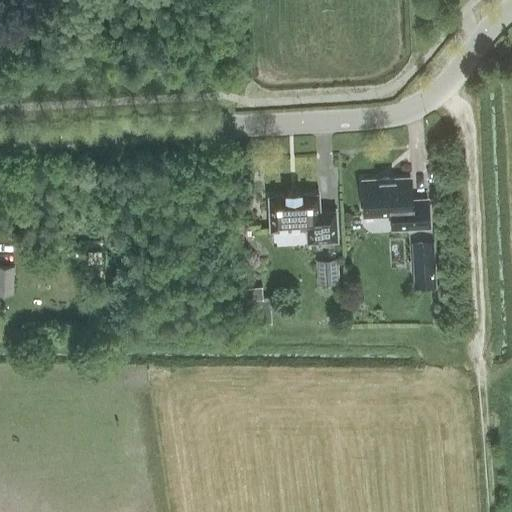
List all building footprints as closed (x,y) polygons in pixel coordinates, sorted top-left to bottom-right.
[(392,229),(428,227),(427,199),(411,200),(410,178),(362,180),(364,216),(391,215),(392,229)] [(335,211),(319,212),(318,193),(300,195),(300,192),(286,193),(286,195),(268,196),(270,230),(306,228),(307,242),(337,240),(335,211)] [(432,241),(413,243),(414,266),(433,265),(432,241)] [(316,260),(317,284),(339,283),(337,258),(316,260)] [(0,265),(0,293),(13,294),(14,266),(0,265)]
